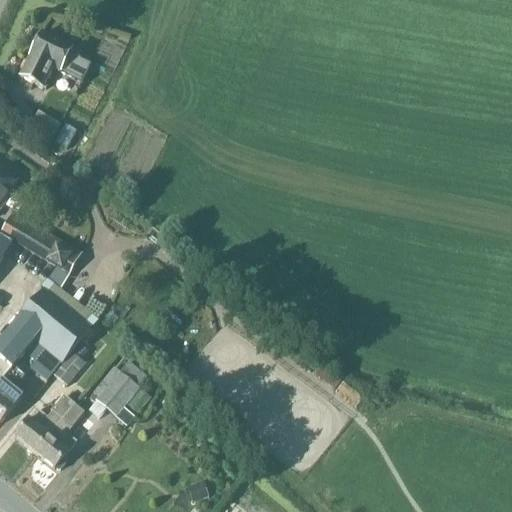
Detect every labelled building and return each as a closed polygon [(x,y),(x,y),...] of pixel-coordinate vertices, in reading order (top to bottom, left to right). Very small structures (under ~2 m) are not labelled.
[(91,68),(71,57),(73,52),(42,36),(20,80),(44,92),(53,73),(81,87),(91,68)] [(31,129),(51,141),(60,128),(39,115),(31,129)] [(56,146),(67,153),(77,134),(66,128),(56,146)] [(0,213),(22,184),(0,167),(0,213)] [(14,216),(0,237),(0,238),(11,245),(55,271),(67,278),(80,255),(14,216)] [(0,262),(11,245),(0,238),(0,262)] [(67,278),(55,271),(47,283),(59,292),(67,278)] [(59,292),(47,283),(41,291),(44,293),(91,332),(97,324),(59,292)] [(25,356),(35,344),(63,366),(91,332),(44,293),(0,345),(0,386),(13,370),(25,356)] [(35,364),(53,378),(63,366),(35,344),(25,356),(35,364)] [(80,347),(72,356),(81,363),(89,354),(80,347)] [(67,388),(85,366),(81,363),(72,356),(54,378),(67,388)] [(120,376),(96,405),(106,412),(115,420),(123,410),(148,380),(129,365),(120,376)] [(0,426),(22,400),(12,392),(23,378),(13,370),(0,386),(0,426)] [(52,415),(48,421),(38,413),(16,440),(35,456),(75,408),(64,399),(51,414),(52,415)] [(84,416),(75,408),(35,456),(55,472),(76,445),(67,437),(84,416)] [(210,501),(204,484),(188,489),(193,506),(210,501)]
